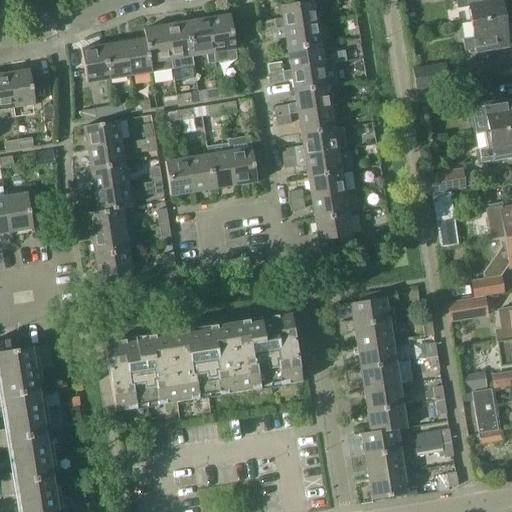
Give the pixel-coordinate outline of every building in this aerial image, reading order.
[(468,8),(470,24),(506,18),(503,1),(500,2),(499,0),(456,0),(458,9),(468,8)] [(262,32),(275,30),(284,29),(318,23),(315,1),(280,6),(282,18),(260,22),(262,32)] [(208,18),(213,53),(215,63),(236,60),(235,49),(229,15),(208,18)] [(208,18),(186,22),(192,56),(206,54),(208,64),(215,63),(213,53),(208,18)] [(508,33),(506,18),(470,24),(473,39),(462,40),(464,50),(474,49),(475,51),(501,47),(499,40),(506,39),(505,34),(508,33)] [(186,22),(165,25),(171,60),(192,56),(186,22)] [(287,50),(322,45),(318,23),(284,29),(275,30),(277,39),(285,37),(287,50)] [(172,70),(171,60),(165,25),(142,29),(144,39),(145,38),(149,63),(150,63),(151,72),(152,73),(172,70)] [(277,39),(275,30),(262,32),(263,41),(277,39)] [(144,39),(124,42),(130,76),(151,72),(150,63),(149,63),(145,38),(144,39)] [(107,80),(130,76),(124,42),(101,46),(107,80)] [(325,66),(322,45),(287,50),(290,71),(325,66)] [(86,83),(107,80),(101,46),(80,49),(86,83)] [(267,64),(269,75),(282,73),(281,62),(267,64)] [(282,73),(269,75),(271,83),(292,80),(294,93),(328,88),(338,86),(334,64),(325,66),(290,71),(282,73)] [(415,89),(437,86),(448,84),(445,65),(412,70),(415,89)] [(29,70),(7,74),(12,107),(34,104),(29,70)] [(0,109),(12,107),(7,74),(0,74),(0,109)] [(232,86),(219,88),(220,98),(234,96),(232,86)] [(437,86),(415,89),(417,104),(439,101),(437,86)] [(199,102),(220,98),(219,88),(197,92),(199,102)] [(289,115),(297,114),(332,108),(328,88),(294,93),(295,104),(288,105),(289,115)] [(176,95),(178,105),(199,102),(197,92),(176,95)] [(163,98),(164,107),(178,105),(176,95),(163,98)] [(148,100),(134,103),(135,112),(150,110),(148,100)] [(236,111),(234,101),(221,104),(223,113),(236,111)] [(134,103),(112,106),(113,116),(135,112),(134,103)] [(489,134),(488,133),(511,128),(511,105),(505,107),(505,105),(495,106),(494,103),(484,104),(484,108),(472,110),(477,136),(489,134)] [(210,115),(223,113),(221,104),(208,106),(210,115)] [(274,108),(276,117),(289,115),(288,105),(274,108)] [(43,107),(45,120),(55,119),(52,106),(43,107)] [(82,121),(113,116),(112,106),(80,111),(82,121)] [(194,118),(193,108),(179,111),(180,120),(194,118)] [(297,114),(300,135),(335,130),(332,108),(297,114)] [(166,122),(180,120),(179,111),(165,113),(166,122)] [(291,124),(289,115),(276,117),(277,126),(291,124)] [(83,126),(87,149),(121,144),(117,121),(83,126)] [(143,125),(145,140),(154,139),(152,124),(143,125)] [(281,150),(283,160),(296,158),(304,157),(339,151),(348,150),(344,128),(335,130),(300,135),(302,147),(281,150)] [(511,128),(488,133),(489,134),(491,148),(479,150),(482,164),(504,160),(503,155),(511,153),(511,128)] [(227,140),(229,152),(235,186),(256,182),(251,148),(250,148),(249,136),(227,140)] [(31,137),(17,140),(19,149),(32,147),(31,137)] [(147,153),(156,151),(154,139),(145,140),(147,153)] [(6,151),(19,149),(17,140),(4,142),(6,151)] [(87,149),(90,170),(124,164),(121,144),(87,149)] [(342,172),(339,151),(304,157),(296,158),(283,160),(284,169),(305,165),(307,178),(342,172)] [(229,152),(208,155),(214,189),(235,186),(229,152)] [(192,192),(214,189),(208,155),(187,158),(192,192)] [(0,167),(13,166),(11,156),(0,158),(0,167)] [(170,196),(192,192),(187,158),(164,162),(170,196)] [(127,185),(124,164),(90,170),(93,191),(127,185)] [(150,168),(152,181),(161,180),(159,166),(150,168)] [(462,169),(428,174),(432,195),(466,189),(462,169)] [(345,193),(342,172),(307,178),(311,199),(345,193)] [(163,194),(161,180),(152,181),(154,195),(163,194)] [(131,208),(127,185),(93,191),(97,212),(97,213),(122,209),(131,208)] [(288,192),(290,202),(303,200),(301,190),(288,192)] [(352,192),(345,193),(311,199),(314,220),(349,215),(346,197),(353,196),(352,192)] [(26,193),(4,197),(9,232),(32,229),(26,193)] [(457,246),(449,193),(432,196),(440,249),(457,246)] [(0,233),(9,232),(4,197),(0,197),(0,233)] [(305,209),(303,200),(290,202),(291,211),(305,209)] [(493,241),(500,240),(511,237),(511,208),(500,210),(500,212),(489,214),(493,241)] [(125,230),(122,209),(97,213),(97,212),(87,213),(91,236),(125,230)] [(156,211),(159,225),(168,223),(166,209),(156,211)] [(354,245),(349,215),(314,220),(317,241),(338,238),(340,247),(354,245)] [(170,236),(168,223),(159,225),(161,238),(170,236)] [(377,231),(372,236),(374,246),(390,244),(388,229),(377,231)] [(128,251),(125,230),(91,236),(94,257),(128,251)] [(511,237),(500,240),(501,248),(482,269),(483,279),(473,281),(473,280),(472,280),(474,297),(503,293),(500,274),(507,266),(509,265),(510,268),(511,267),(511,237)] [(128,251),(94,257),(98,278),(132,273),(128,251)] [(165,267),(175,266),(173,252),(163,254),(165,267)] [(397,299),(396,289),(359,295),(360,301),(336,305),(340,333),(354,331),(357,348),(393,343),(386,301),(397,299)] [(449,320),(460,319),(461,319),(460,314),(486,310),(485,296),(446,302),(449,320)] [(494,330),(495,342),(511,339),(511,312),(511,313),(510,308),(497,310),(500,329),(494,330)] [(247,321),(228,324),(239,393),(301,383),(301,378),(291,315),(260,319),(247,321)] [(425,336),(431,335),(433,335),(432,322),(423,323),(425,336)] [(166,334),(177,402),(239,393),(228,324),(197,329),(186,331),(166,334)] [(115,412),(177,402),(166,334),(147,337),(136,339),(104,344),(115,412)] [(511,339),(495,342),(499,368),(511,365),(511,339)] [(58,511),(35,370),(53,367),(49,344),(11,351),(9,340),(0,341),(0,374),(2,386),(0,386),(0,408),(6,407),(9,429),(0,430),(0,452),(13,451),(16,472),(0,475),(0,482),(2,496),(20,494),(22,511),(58,511)] [(357,348),(361,370),(396,364),(393,343),(357,348)] [(426,345),(428,358),(437,357),(435,343),(426,345)] [(430,372),(437,371),(439,370),(437,357),(428,358),(430,372)] [(361,370),(364,391),(400,385),(396,364),(361,370)] [(511,372),(492,376),(494,388),(494,390),(511,386),(511,372)] [(484,378),(461,382),(463,394),(470,393),(486,390),(484,378)] [(364,391),(368,413),(403,407),(400,385),(364,391)] [(433,388),(435,402),(444,401),(442,387),(433,388)] [(498,432),(497,430),(491,389),(486,390),(470,393),(463,394),(461,394),(462,404),(472,402),(478,435),(498,432)] [(437,415),(443,414),(446,413),(444,401),(435,402),(437,415)] [(78,407),(69,409),(68,409),(70,422),(81,420),(78,407)] [(407,429),(403,407),(368,413),(371,431),(371,434),(382,433),(397,430),(407,429)] [(439,431),(420,435),(422,447),(441,444),(442,445),(450,443),(448,429),(447,429),(439,431)] [(400,451),(397,430),(382,433),(371,434),(371,431),(361,433),(365,457),(400,451)] [(498,432),(478,435),(480,445),(503,441),(501,430),(497,430),(498,432)] [(450,443),(442,445),(441,444),(422,447),(414,448),(416,456),(442,452),(444,459),(453,457),(450,443)] [(365,457),(368,479),(404,473),(400,451),(365,457)] [(455,472),(452,473),(447,474),(449,488),(458,486),(455,472)] [(404,473),(368,479),(372,500),(407,494),(404,473)] [(84,494),(73,496),(74,504),(86,503),(84,494)]
